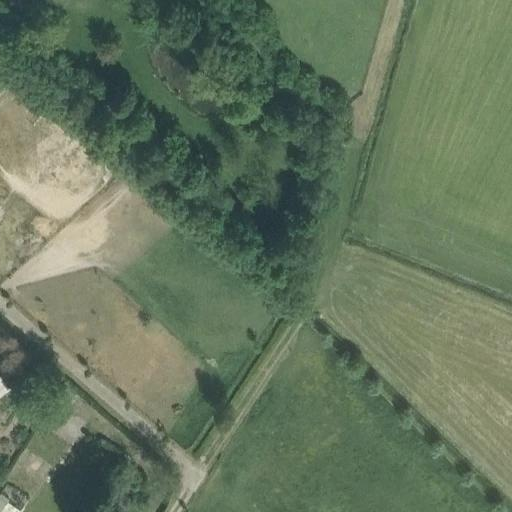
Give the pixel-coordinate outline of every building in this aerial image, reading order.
[(0,2),(0,38),(13,49),(31,28),(0,2)] [(272,85),(259,93),(266,107),(280,99),(272,85)] [(6,382),(0,385),(0,398),(2,402),(14,394),(6,382)] [(66,383),(60,391),(67,396),(73,389),(66,383)] [(79,447),(87,436),(60,417),(52,428),(79,447)] [(32,452),(23,464),(43,478),(51,466),(32,452)] [(0,491),(0,511),(17,511),(18,506),(8,499),(10,496),(1,490),(0,491)]
